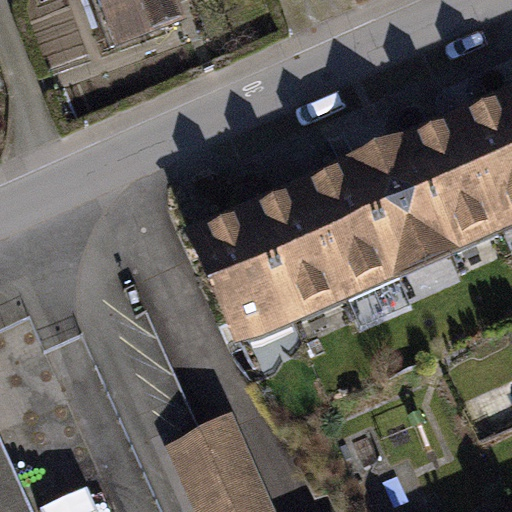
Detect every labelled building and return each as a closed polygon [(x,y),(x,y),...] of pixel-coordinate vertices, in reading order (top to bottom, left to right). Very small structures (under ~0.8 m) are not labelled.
[(98,0),(116,45),(182,20),(174,0),(98,0)] [(511,111),(509,105),(457,129),(500,226),(511,220),(511,111)] [(457,129),(405,151),(448,249),(500,226),(457,129)] [(405,151),(353,175),(395,271),(448,249),(405,151)] [(353,175),(301,198),(344,294),(395,271),(353,175)] [(301,198),(249,219),(293,318),(344,294),(301,198)] [(249,219),(196,244),(240,341),(293,318),(249,219)] [(178,449),(205,511),(265,511),(228,428),(178,449)] [(29,511),(0,446),(0,511),(29,511)] [(95,511),(90,497),(54,511),(95,511)]
